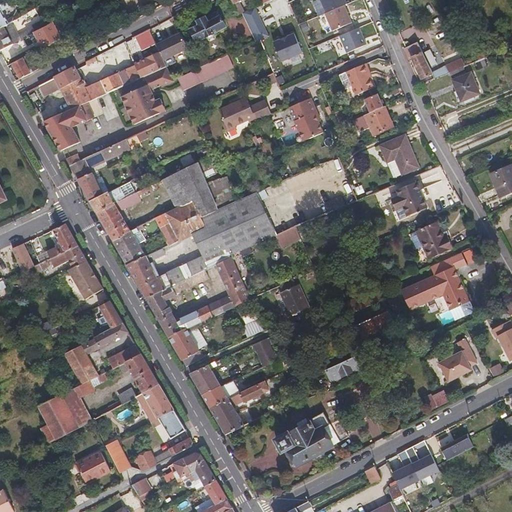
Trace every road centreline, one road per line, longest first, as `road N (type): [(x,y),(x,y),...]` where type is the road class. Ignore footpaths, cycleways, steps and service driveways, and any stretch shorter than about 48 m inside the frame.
road 1 (primary): [(253,511),(73,205)]
road 2 (residential): [(511,274),(424,125),(373,0)]
road 3 (residential): [(271,511),(511,386)]
road 4 (residential): [(188,0),(9,94)]
road 5 (unknown): [(51,164),(194,99)]
road 6 (primary): [(73,205),(9,94)]
